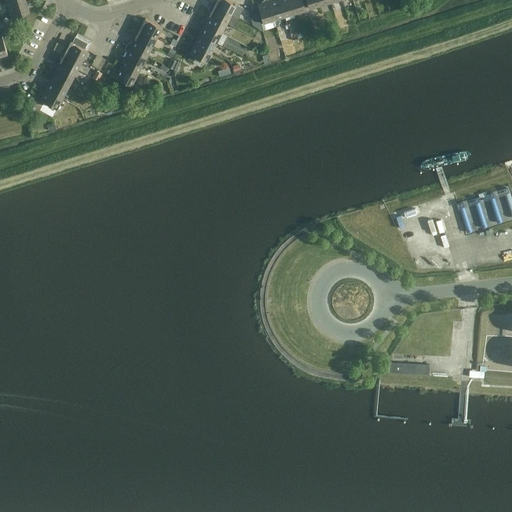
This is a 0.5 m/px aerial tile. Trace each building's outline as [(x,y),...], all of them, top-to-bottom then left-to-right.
[(211,4),(232,14),(237,4),(228,0),(217,0),(216,2),(213,0),(211,4)] [(263,23),(274,20),(267,0),(264,0),(265,2),(258,5),(263,23)] [(285,17),(279,0),(272,0),(267,0),(274,20),(285,17)] [(279,0),(285,17),(295,13),(290,0),(279,0)] [(290,0),(295,13),(306,10),(302,0),(290,0)] [(306,0),(309,9),(320,6),(318,0),(306,0)] [(11,27),(16,17),(30,12),(26,1),(8,7),(11,18),(7,25),(11,27)] [(227,24),(232,14),(211,4),(210,7),(213,9),(210,15),(227,24)] [(222,33),(227,24),(210,15),(206,21),(203,19),(201,23),(222,33)] [(163,28),(149,21),(145,19),(142,25),(139,23),(137,27),(157,38),(163,28)] [(217,43),(222,33),(201,23),(199,26),(203,28),(199,34),(217,43)] [(152,47),(157,38),(137,27),(135,30),(138,32),(135,38),(152,47)] [(0,56),(8,54),(4,40),(9,30),(6,28),(2,35),(0,35),(0,56)] [(212,53),(217,43),(199,34),(196,40),(193,39),(191,42),(212,53)] [(85,49),(88,43),(75,37),(72,43),(85,49)] [(147,57),(152,47),(135,38),(132,44),(129,42),(127,46),(147,57)] [(178,41),(172,38),(169,44),(175,47),(178,41)] [(85,49),(72,43),(71,42),(67,48),(64,47),(62,50),(83,61),(88,51),(85,49)] [(206,63),(212,53),(191,42),(189,45),(193,47),(189,54),(206,63)] [(142,66),(147,57),(127,46),(125,49),(128,51),(125,57),(142,66)] [(167,54),(173,58),(176,52),(171,49),(167,54)] [(78,70),(83,61),(62,50),(61,53),(64,55),(60,61),(78,70)] [(137,76),(142,66),(125,57),(122,63),(119,62),(117,65),(137,76)] [(73,80),(78,70),(60,61),(57,67),(54,66),(52,69),(73,80)] [(132,86),(137,76),(117,65),(115,68),(118,70),(115,77),(132,86)] [(67,89),(73,80),(52,69),(50,72),(54,74),(50,80),(67,89)] [(93,77),(99,80),(102,73),(96,70),(93,77)] [(62,99),(67,89),(50,80),(47,87),(44,85),(42,88),(62,99)] [(57,109),(62,99),(42,88),(40,92),(44,93),(40,100),(57,109)] [(77,102),(83,105),(86,99),(80,96),(77,102)] [(25,104),(30,118),(37,115),(33,102),(25,104)] [(461,201),(470,232),(511,220),(511,191),(508,192),(511,204),(507,205),(503,189),(461,201)] [(439,233),(444,231),(441,220),(435,221),(439,233)] [(444,249),(450,247),(446,235),(440,237),(444,249)] [(429,365),(390,363),(389,373),(429,375),(429,365)]
